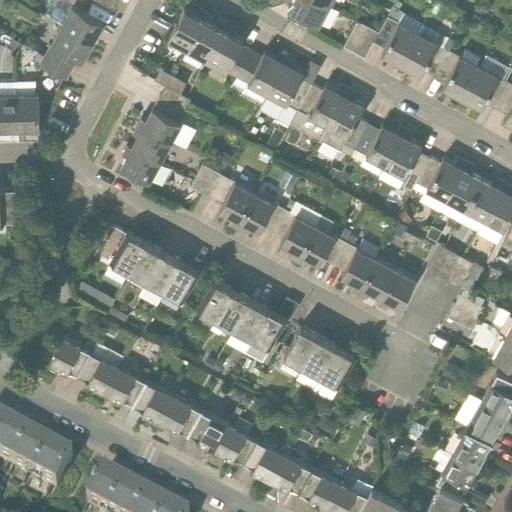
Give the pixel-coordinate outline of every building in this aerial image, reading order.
[(92,41),(104,20),(80,7),(84,0),(65,0),(72,3),(61,23),(92,41)] [(329,4),(321,0),(291,0),(288,7),(319,23),(329,4)] [(396,0),(393,5),(399,8),(402,3),(396,0)] [(390,63),(398,67),(423,22),(393,5),(387,16),(386,15),(373,40),(384,46),(381,51),(393,57),(390,63)] [(168,37),(188,48),(205,17),(208,12),(199,7),(196,13),(185,6),(168,37)] [(205,17),(188,48),(207,58),(226,22),(218,17),(215,23),(205,17)] [(367,25),(357,19),(343,45),(354,50),(367,25)] [(235,26),(226,22),(207,58),(237,74),(251,49),(240,43),(243,38),(231,32),(235,26)] [(449,49),(454,39),(423,22),(399,67),(406,72),(410,66),(421,73),(424,68),(435,74),(449,49)] [(61,23),(45,53),(71,68),(77,57),(82,60),(92,41),(61,23)] [(378,30),(367,25),(354,50),(365,56),(378,30)] [(237,74),(267,91),(287,55),(279,50),(276,56),(264,50),(262,55),(251,49),(237,74)] [(451,96),(459,100),(478,65),(449,49),(435,74),(445,79),(443,84),(454,91),(451,96)] [(65,79),(71,68),(45,53),(38,65),(65,79)] [(295,59),(287,55),(267,91),(259,106),(276,116),(275,119),(288,126),(289,122),(312,82),(301,76),(304,71),(292,65),(295,59)] [(485,101),(495,106),(509,81),(478,65),(459,100),(468,105),(470,99),(482,106),(485,101)] [(160,67),(155,78),(165,83),(180,92),(186,81),(160,67)] [(511,83),(509,81),(495,106),(506,112),(501,123),(509,128),(510,127),(511,125),(511,83)] [(329,124),(328,124),(348,87),(340,83),(337,89),(325,83),(322,88),(312,82),(289,122),(320,139),(321,138),(329,124)] [(165,83),(159,94),(185,108),(190,97),(180,92),(165,83)] [(348,87),(328,124),(329,124),(321,138),(351,154),(355,148),(369,122),(358,116),(365,104),(353,98),(356,92),(348,87)] [(16,92),(17,127),(41,126),(39,91),(16,92)] [(0,92),(0,127),(17,127),(16,92),(0,92)] [(142,114),(137,123),(171,141),(182,121),(178,119),(185,108),(159,94),(147,117),(142,114)] [(366,153),(385,164),(405,127),(397,123),(394,129),(382,123),(380,128),(369,122),(355,148),(366,153)] [(171,141),(137,123),(133,132),(137,134),(132,144),(161,159),(171,141)] [(275,125),(265,143),(275,149),(285,131),(275,125)] [(411,190),(417,181),(416,180),(430,155),(419,149),(422,144),(410,138),(414,131),(405,127),(385,164),(406,175),(401,184),(411,190)] [(132,144),(127,141),(122,150),(127,153),(121,165),(150,180),(161,159),(132,144)] [(224,168),(232,157),(223,150),(215,161),(224,168)] [(416,180),(417,181),(446,197),(467,160),(458,156),(455,162),(443,155),(441,160),(430,155),(416,180)] [(467,160),(446,197),(464,207),(481,176),(471,171),(474,164),(467,160)] [(213,169),(202,164),(191,184),(201,191),(201,190),(213,169)] [(332,166),(328,173),(337,178),(340,170),(332,166)] [(224,175),(213,169),(201,190),(212,196),(224,175)] [(290,191),(298,177),(286,171),(279,185),(290,191)] [(224,175),(212,196),(223,202),(220,208),(231,215),(229,219),(237,223),(254,192),(224,175)] [(464,207),(485,218),(505,181),(496,176),(493,182),(481,176),(464,207)] [(511,185),(511,184),(505,181),(485,218),(504,228),(511,213),(511,192),(509,191),(511,185)] [(0,186),(0,222),(5,222),(5,220),(20,220),(19,186),(0,186)] [(254,192),(237,223),(236,224),(245,228),(248,223),(259,230),(262,224),(273,230),(285,208),(254,191),(254,192)] [(293,200),(289,198),(285,207),(289,209),(293,200)] [(316,224),(285,208),(273,230),(284,236),(281,241),(292,247),(289,252),(298,257),(316,224)] [(399,212),(405,223),(411,220),(406,209),(399,212)] [(391,230),(400,235),(404,228),(406,224),(397,219),(391,230)] [(94,253),(128,272),(146,240),(127,230),(126,231),(111,223),(94,253)] [(346,240),(316,224),(298,257),(306,261),(309,256),(320,262),(323,257),(335,263),(346,240)] [(346,239),(351,229),(344,226),(339,235),(346,239)] [(405,228),(401,236),(409,240),(413,233),(405,228)] [(356,235),(350,232),(346,240),(352,243),(356,235)] [(413,233),(409,240),(420,245),(423,239),(413,233)] [(511,236),(508,234),(503,243),(511,247),(511,236)] [(164,250),(146,240),(128,272),(146,282),(164,250)] [(376,256),(346,240),(335,263),(352,272),(349,278),(352,280),(350,284),(359,289),(376,256)] [(440,243),(426,268),(438,275),(452,249),(440,243)] [(449,281),(463,256),(452,249),(438,275),(449,281)] [(146,282),(164,292),(181,260),(164,250),(146,282)] [(394,266),(376,256),(359,289),(367,294),(369,290),(380,294),(394,266)] [(460,286),(460,285),(465,276),(474,261),(463,256),(449,281),(460,286)] [(199,270),(181,260),(164,292),(182,302),(199,270)] [(491,265),(487,273),(498,279),(503,271),(491,265)] [(395,266),(380,294),(377,299),(386,304),(389,300),(401,306),(416,277),(395,266)] [(493,287),(498,279),(487,273),(482,281),(493,287)] [(78,282),(74,290),(75,290),(107,307),(114,296),(80,278),(78,282)] [(197,310),(215,320),(232,288),(214,278),(197,310)] [(463,288),(460,294),(480,305),(484,298),(463,287),(463,288)] [(232,288),(215,320),(232,329),(250,297),(232,288)] [(460,294),(454,304),(479,319),(485,308),(460,294)] [(251,339),(268,307),(250,297),(232,329),(251,339)] [(454,304),(447,316),(473,330),(479,319),(454,304)] [(127,313),(111,305),(108,310),(124,319),(127,313)] [(286,317),(268,307),(251,339),(269,349),(286,317)] [(107,318),(99,313),(94,321),(101,326),(107,318)] [(119,324),(108,317),(102,328),(113,334),(119,324)] [(319,335),(301,325),(283,357),(302,367),(319,335)] [(172,337),(171,339),(178,343),(182,335),(175,332),(172,337)] [(76,376),(76,377),(90,350),(91,350),(97,340),(98,337),(90,333),(83,346),(62,335),(49,361),(76,376)] [(162,339),(169,343),(171,339),(172,337),(165,333),(162,339)] [(511,336),(505,333),(494,352),(511,362),(511,336)] [(302,367),(319,375),(336,344),(319,335),(302,367)] [(97,340),(91,350),(90,350),(76,377),(78,377),(105,391),(119,365),(124,354),(97,340)] [(336,344),(319,375),(338,386),(355,354),(336,344)] [(162,346),(158,354),(165,359),(170,351),(162,346)] [(208,355),(204,361),(212,366),(215,359),(208,355)] [(217,357),(213,366),(219,370),(224,361),(217,357)] [(441,372),(455,379),(461,367),(447,359),(441,372)] [(131,406),(146,379),(119,365),(105,391),(132,405),(131,406)] [(508,413),(511,404),(511,378),(498,371),(483,399),(508,413)] [(444,391),(449,381),(440,376),(435,387),(444,391)] [(133,406),(160,420),(173,394),(146,379),(131,406),(133,407),(133,406)] [(239,401),(245,392),(235,386),(232,392),(233,398),(239,401)] [(160,420),(187,434),(201,408),(173,394),(160,420)] [(240,402),(247,405),(251,397),(244,394),(240,402)] [(483,399),(468,426),(494,440),(508,413),(483,399)] [(346,419),(359,426),(367,409),(355,402),(346,419)] [(237,406),(234,412),(239,415),(242,409),(237,406)] [(229,423),(201,408),(187,434),(215,449),(229,423)] [(321,412),(316,422),(335,433),(340,423),(321,412)] [(0,455),(15,427),(1,420),(0,420),(0,455)] [(424,424),(416,420),(410,430),(418,435),(424,424)] [(242,464),(243,464),(257,438),(229,423),(215,449),(242,463),(242,464)] [(479,467),(494,440),(468,426),(453,453),(479,467)] [(29,435),(15,427),(0,455),(0,458),(13,465),(29,435)] [(311,432),(300,427),(295,435),(306,440),(311,432)] [(367,433),(364,441),(373,445),(377,437),(367,433)] [(44,442),(29,435),(13,465),(28,473),(44,442)] [(244,464),(270,478),(284,452),(257,438),(243,464),(243,465),(244,464)] [(42,480),(58,450),(44,442),(28,473),(42,480)] [(399,451),(407,456),(411,447),(403,443),(399,451)] [(57,488),(73,458),(58,450),(42,480),(57,488)] [(297,493),(298,493),(312,467),(284,452),(270,478),(297,492),(297,493)] [(438,481),(442,484),(464,496),(479,467),(453,453),(438,481)] [(299,493),(326,507),(339,481),(312,467),(298,493),(298,494),(299,493)] [(101,511),(117,480),(103,473),(87,504),(101,511)] [(119,511),(132,488),(117,480),(101,511),(102,511),(119,511)] [(326,507),(334,511),(358,511),(367,496),(339,481),(326,507)] [(464,496),(442,484),(430,507),(439,511),(461,511),(469,499),(464,496)] [(137,511),(146,495),(139,492),(132,488),(119,511),(137,511)] [(358,511),(415,511),(371,488),(367,496),(358,511)] [(156,511),(161,503),(146,495),(137,511),(156,511)] [(174,511),(175,511),(161,503),(156,511),(174,511)]
